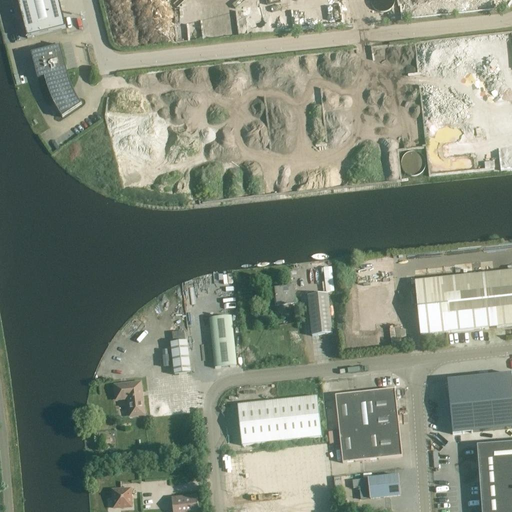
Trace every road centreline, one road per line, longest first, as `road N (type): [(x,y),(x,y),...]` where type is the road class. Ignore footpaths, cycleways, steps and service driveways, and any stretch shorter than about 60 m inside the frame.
road 1 (unclassified): [(88,0),(104,64),(511,18)]
road 2 (unclassified): [(219,511),(209,416),(218,386),(414,359)]
road 3 (unclassified): [(424,511),(414,359)]
